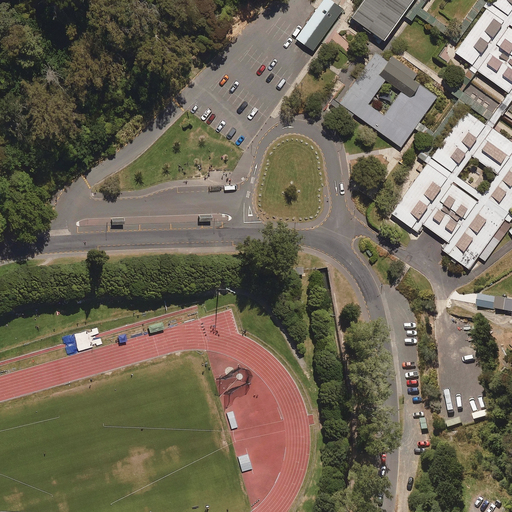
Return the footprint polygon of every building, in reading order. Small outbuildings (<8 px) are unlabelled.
[(342,7),(332,0),(320,0),(316,7),(295,36),(312,49),(342,7)] [(349,13),(382,37),(409,0),(424,0),(425,0),(357,0),(358,0),(349,13)] [(511,0),(487,0),(452,50),(511,92),(511,0)] [(412,78),(416,72),(391,54),(387,60),(374,50),(337,102),(331,98),(325,107),(346,121),(352,112),(400,146),(436,95),(412,78)] [(447,241),(441,249),(467,267),(511,205),(511,142),(464,108),(389,211),(416,230),(421,222),(447,241)] [(293,267),(294,272),(295,272),(295,276),(299,276),(303,276),(303,270),(303,267),(293,267)] [(497,297),(478,294),(476,306),(495,309),(497,297)] [(233,411),(227,413),(232,429),(238,427),(233,411)] [(248,454),(238,457),(242,472),(252,469),(248,454)]
